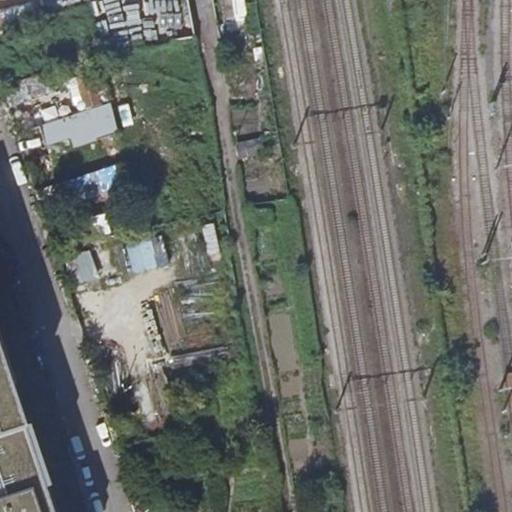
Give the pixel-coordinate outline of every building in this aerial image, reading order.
[(97,57),(112,55),(108,28),(102,1),(101,1),(84,6),(85,8),(97,57)] [(100,104),(91,75),(77,80),(85,108),(100,104)] [(43,120),(51,150),(121,133),(114,102),(43,120)] [(130,216),(116,175),(101,180),(114,221),(130,216)] [(0,511),(46,511),(0,340),(0,511)]
